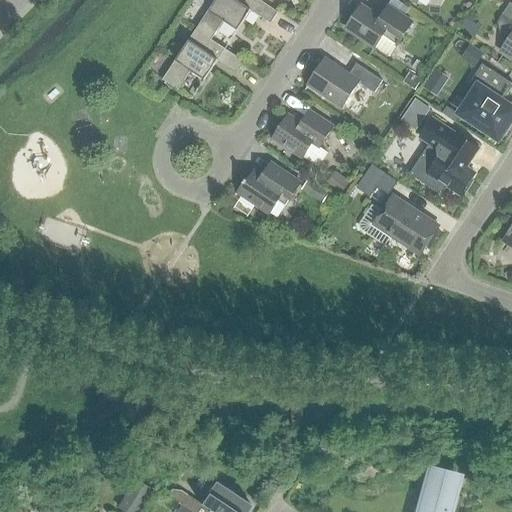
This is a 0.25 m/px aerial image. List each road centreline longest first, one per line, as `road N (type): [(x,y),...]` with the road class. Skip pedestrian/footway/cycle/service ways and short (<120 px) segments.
road 1 (residential): [(511,303),(460,285),(445,260),(511,159)]
road 2 (residential): [(228,147),(327,0)]
road 3 (residential): [(228,147),(195,129),(180,131),(163,157),(165,173),(187,191),(210,183),(221,167)]
